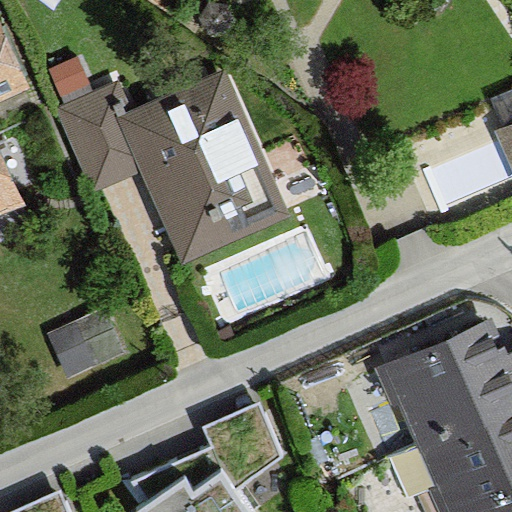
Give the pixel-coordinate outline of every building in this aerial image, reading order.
[(0,30),(0,94),(24,83),(0,30)] [(134,122),(149,158),(188,243),(278,203),(225,82),(134,122)] [(149,158),(134,122),(117,85),(66,108),(97,180),(149,158)] [(511,168),(511,120),(495,128),(511,168)] [(0,150),(0,199),(18,192),(0,150)] [(134,349),(114,306),(57,333),(77,376),(134,349)] [(488,324),(390,367),(403,398),(423,441),(511,400),(511,379),(503,359),(488,324)] [(372,412),(392,454),(423,441),(403,398),(372,412)] [(511,400),(423,441),(441,483),(453,511),(457,511),(511,487),(511,400)] [(222,466),(235,485),(282,452),(261,403),(206,427),(212,442),(135,477),(148,497),(185,472),(195,485),(222,466)] [(441,483),(423,441),(392,454),(411,496),(441,483)] [(148,497),(136,505),(140,511),(254,511),(235,485),(222,466),(195,485),(185,472),(148,497)] [(511,511),(511,487),(457,511),(511,511)] [(71,511),(62,490),(16,511),(71,511)]
